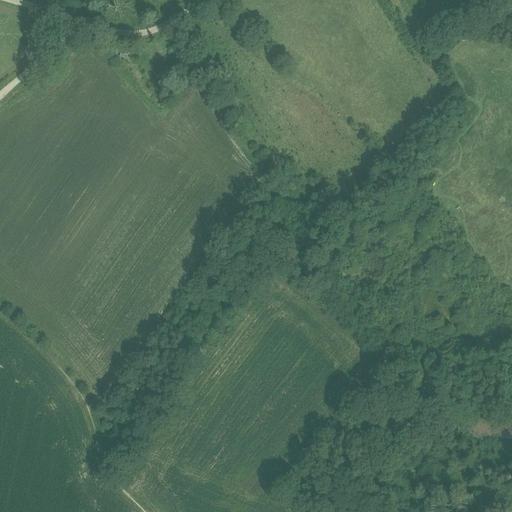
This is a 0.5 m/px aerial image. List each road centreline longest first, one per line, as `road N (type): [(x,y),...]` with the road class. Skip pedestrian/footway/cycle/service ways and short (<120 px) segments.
road 1 (track): [(144,511),(108,475),(74,384),(0,311)]
road 2 (track): [(79,23),(153,31),(203,0)]
